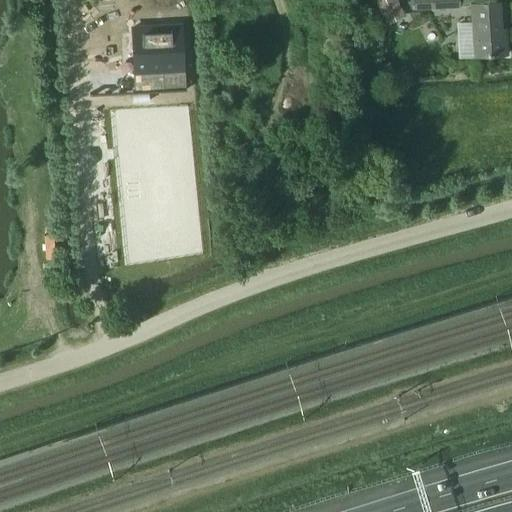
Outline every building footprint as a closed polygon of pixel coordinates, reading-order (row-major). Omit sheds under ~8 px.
[(390,0),(382,5),(378,6),(383,15),(384,17),(401,8),(396,0),(390,0)] [(460,6),(460,0),(424,0),(425,8),(460,6)] [(507,53),(505,28),(501,28),(499,3),(471,4),(474,55),(507,53)] [(184,27),(134,32),(139,82),(189,77),(184,27)] [(383,80),(396,73),(389,61),(377,68),(383,80)] [(159,225),(186,221),(185,214),(198,212),(194,190),(159,196),(159,199),(155,200),(159,225)]
